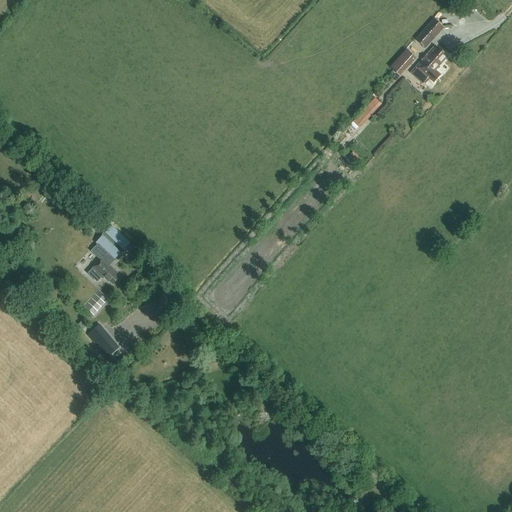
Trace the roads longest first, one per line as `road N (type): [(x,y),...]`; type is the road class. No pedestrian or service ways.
road 1 (track): [(399,511),(361,465),(181,297),(122,331)]
road 2 (track): [(511,7),(406,129)]
